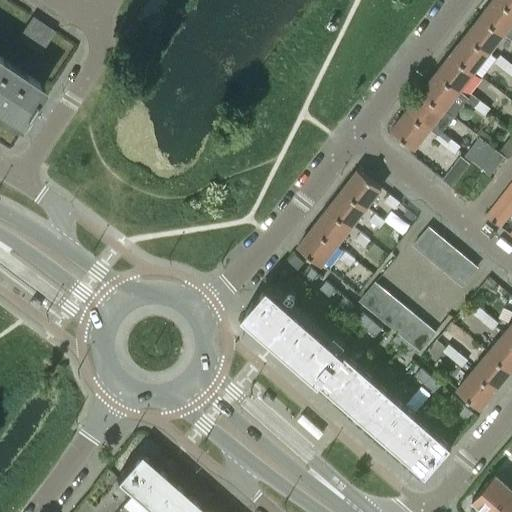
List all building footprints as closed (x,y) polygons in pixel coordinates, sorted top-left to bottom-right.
[(511,8),(501,0),(491,0),(481,14),(504,33),(511,38),(511,8)] [(511,0),(501,0),(511,8),(511,0)] [(481,14),(466,33),(490,52),(504,33),(481,14)] [(16,39),(28,47),(44,23),(32,16),(16,39)] [(55,31),(44,23),(28,47),(39,53),(55,31)] [(466,33),(451,52),(475,71),(490,52),(466,33)] [(451,52),(436,71),(460,90),(475,71),(451,52)] [(504,70),(510,62),(500,54),(494,62),(504,70)] [(0,109),(19,123),(43,87),(0,59),(0,109)] [(436,71),(422,90),(445,109),(453,115),(465,100),(468,96),(460,90),(436,71)] [(422,90),(407,109),(430,128),(438,134),(441,130),(453,115),(445,109),(422,90)] [(468,96),(465,100),(475,108),(480,100),(471,92),(468,96)] [(480,100),(475,108),(484,116),(490,108),(480,100)] [(407,109),(392,129),(415,147),(430,128),(407,109)] [(438,134),(435,138),(445,146),(451,138),(441,130),(438,134)] [(498,148),(508,156),(511,150),(511,137),(508,135),(498,148)] [(480,136),(465,155),(490,174),(505,155),(480,136)] [(451,138),(445,146),(454,153),(461,146),(451,138)] [(442,178),(451,186),(469,163),(460,155),(442,178)] [(359,169),(343,188),(367,207),(382,187),(359,169)] [(511,180),(500,196),(511,204),(511,180)] [(352,225),(367,207),(343,188),(329,207),(352,225)] [(395,209),(400,203),(401,201),(390,193),(384,200),(395,209)] [(511,204),(500,196),(485,215),(500,227),(511,211),(511,204)] [(329,207),(314,226),(337,244),(352,225),(329,207)] [(374,213),(369,220),(378,228),(384,221),(374,213)] [(412,244),(422,253),(438,234),(428,225),(412,244)] [(322,264),(337,244),(314,226),(298,245),(322,264)] [(360,231),(354,239),(364,247),(370,240),(360,231)] [(448,242),(438,234),(422,253),(432,261),(448,242)] [(432,261),(442,269),(458,250),(448,242),(432,261)] [(468,258),(458,250),(442,269),(452,277),(468,258)] [(345,251),(339,258),(349,265),(355,258),(345,251)] [(478,267),(468,258),(452,277),(462,285),(478,267)] [(311,281),(318,273),(308,265),(301,272),(311,281)] [(329,296),(336,289),(326,280),(319,288),(329,296)] [(359,300),(369,308),(385,289),(375,281),(359,300)] [(284,297),(268,284),(243,314),(258,327),(273,340),(289,353),(304,367),(310,372),(312,370),(320,377),(318,380),(319,381),(345,351),(329,337),(314,324),(299,311),(284,297)] [(395,297),(385,289),(369,308),(379,317),(395,297)] [(347,312),(354,304),(345,296),(338,304),(347,312)] [(379,317),(389,325),(405,305),(395,297),(379,317)] [(415,313),(405,305),(389,325),(399,333),(415,313)] [(489,314),(480,307),(479,306),(476,310),(473,314),(483,322),(489,314)] [(365,328),(372,320),(362,312),(356,320),(365,328)] [(399,333),(409,342),(425,322),(415,313),(399,333)] [(498,322),(489,314),(483,322),(492,329),(498,322)] [(372,320),(365,328),(375,336),(381,328),(372,320)] [(436,331),(425,322),(409,342),(417,349),(419,350),(436,331)] [(399,333),(398,332),(392,340),(401,348),(407,341),(399,333)] [(511,369),(511,339),(504,333),(489,351),(511,369)] [(411,356),(417,349),(409,342),(407,341),(401,348),(411,356)] [(452,359),(458,351),(449,343),(442,351),(452,359)] [(319,381),(334,394),(360,364),(345,351),(319,381)] [(467,359),(458,351),(452,359),(461,367),(467,359)] [(497,388),(511,370),(511,369),(489,351),(474,369),(497,388)] [(334,394),(349,407),(375,377),(360,364),(334,394)] [(414,375),(424,383),(431,375),(421,367),(414,375)] [(497,388),(474,369),(458,388),(482,407),(497,388)] [(431,375),(424,383),(433,392),(440,384),(431,375)] [(349,407),(365,420),(390,390),(375,377),(349,407)] [(365,420),(380,434),(406,404),(390,390),(365,420)] [(461,402),(451,394),(445,402),(454,410),(461,402)] [(461,402),(454,410),(464,418),(471,410),(461,402)] [(380,434),(395,447),(421,417),(406,404),(380,434)] [(395,447),(410,460),(436,430),(421,417),(395,447)] [(410,460),(426,474),(452,444),(436,430),(410,460)] [(132,492),(156,465),(139,451),(116,478),(132,492)] [(132,492),(149,506),(172,479),(156,465),(132,492)] [(472,499),(486,511),(489,511),(511,486),(495,472),(472,499)] [(155,511),(172,511),(189,494),(172,479),(149,506),(155,511)] [(511,511),(511,486),(489,511),(511,511)] [(172,511),(201,511),(205,508),(189,494),(172,511)]
